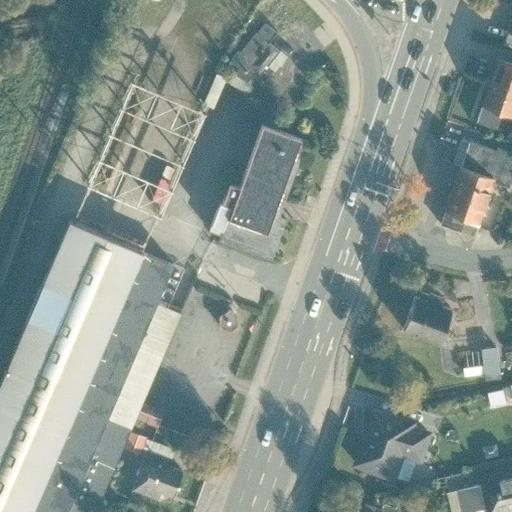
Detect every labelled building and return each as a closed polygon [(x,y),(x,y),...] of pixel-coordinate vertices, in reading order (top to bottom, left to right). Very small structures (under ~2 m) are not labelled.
[(246,59),(236,72),(248,82),(258,70),(260,72),(278,49),(269,42),(277,31),(265,22),(241,52),(244,54),(244,55),(246,59)] [(511,63),(495,58),(475,119),(496,127),(502,112),(511,115),(511,63)] [(233,182),(229,192),(225,201),(235,205),(223,238),(274,257),(289,216),(282,213),(310,136),(266,121),(242,186),(233,182)] [(496,150),(469,140),(438,224),(459,231),(463,219),(478,224),(493,179),(509,186),(511,175),(511,149),(497,144),(496,150)] [(177,262),(73,219),(0,388),(0,511),(96,511),(183,312),(159,303),(177,262)] [(439,343),(450,310),(440,306),(443,298),(429,293),(425,301),(415,297),(403,331),(439,343)] [(241,315),(227,314),(226,327),(239,328),(241,315)] [(500,377),(497,347),(479,349),(482,379),(500,377)] [(414,422),(371,407),(350,467),(393,482),(402,458),(420,464),(431,432),(413,425),(414,422)] [(174,460),(147,450),(133,490),(160,499),(162,494),(175,498),(184,472),(172,467),(174,460)] [(511,511),(511,472),(477,481),(478,485),(483,507),(484,511),(511,511)] [(464,511),(483,507),(478,485),(459,490),(463,511),(464,511)] [(411,511),(414,506),(397,500),(395,507),(382,502),(377,511),(411,511)] [(363,511),(339,503),(335,511),(363,511)]
